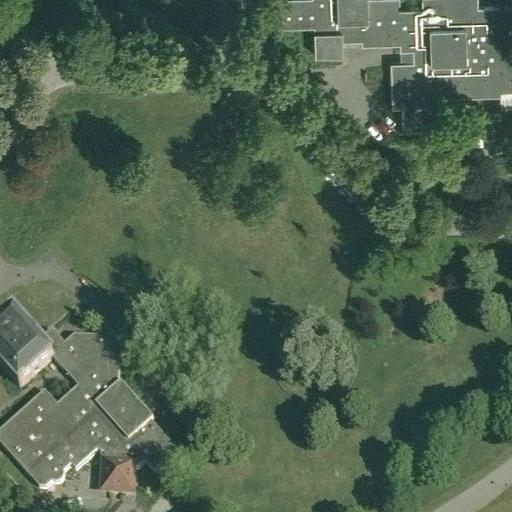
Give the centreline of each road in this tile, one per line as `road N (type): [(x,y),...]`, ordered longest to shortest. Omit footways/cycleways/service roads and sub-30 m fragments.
road 1 (residential): [(335,148),(409,223),(511,233)]
road 2 (residential): [(222,76),(51,77)]
road 3 (residential): [(335,148),(356,117),(350,90),(319,75),(271,81)]
